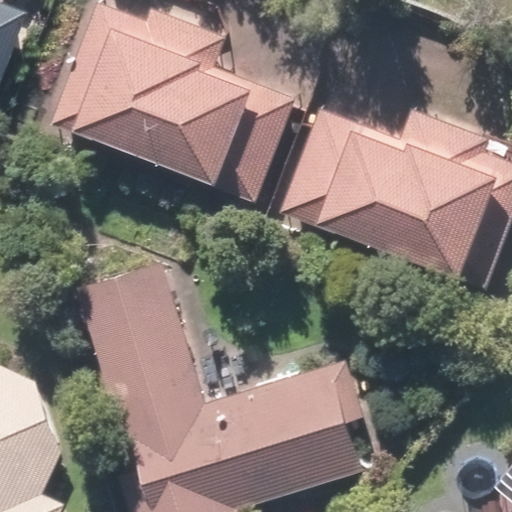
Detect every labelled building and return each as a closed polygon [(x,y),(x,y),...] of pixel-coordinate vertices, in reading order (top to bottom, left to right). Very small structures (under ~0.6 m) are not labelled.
[(0,0),(0,81),(8,85),(42,0),(0,0)] [(167,0),(163,13),(130,0),(110,0),(66,115),(133,141),(138,129),(245,170),(281,77),(228,57),(241,23),(181,0),(167,0)] [(336,94),(333,103),(294,204),(370,233),(375,220),(485,262),(511,192),(511,157),(485,148),(493,127),(427,103),(419,125),(336,94)] [(180,249),(98,274),(148,439),(126,446),(146,511),(260,511),(257,500),(382,463),(351,359),(224,397),(180,249)] [(0,511),(70,511),(77,498),(58,489),(78,448),(62,384),(0,356),(0,511)]
